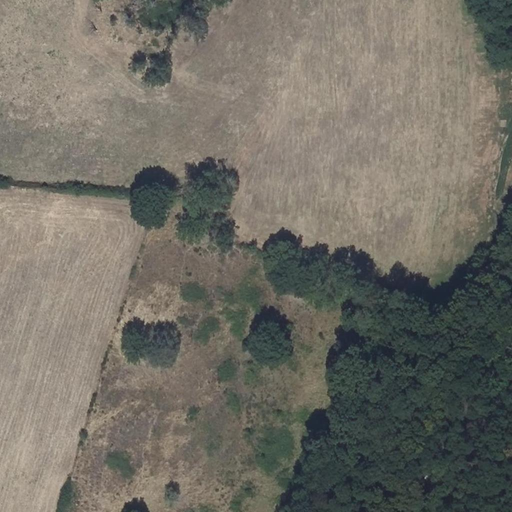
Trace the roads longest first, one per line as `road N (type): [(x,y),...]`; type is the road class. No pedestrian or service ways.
road 1 (track): [(423,504),(443,405),(475,334),(511,281)]
road 2 (track): [(511,341),(469,407),(421,511)]
